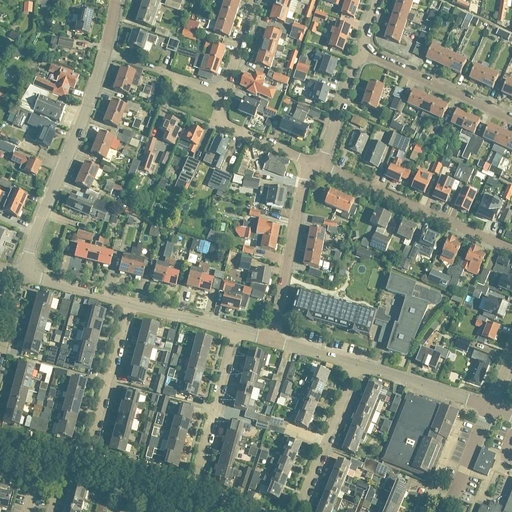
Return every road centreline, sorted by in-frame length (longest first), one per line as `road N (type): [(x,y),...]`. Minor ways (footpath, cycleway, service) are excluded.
road 1 (tertiary): [(22,273),(104,52)]
road 2 (residential): [(511,249),(319,165)]
road 3 (residential): [(271,341),(306,159)]
road 4 (residential): [(511,119),(360,51)]
road 5 (residential): [(191,488),(233,330)]
road 6 (residential): [(85,460),(127,303)]
road 7 (residential): [(296,511),(356,364)]
road 8 (tertiary): [(489,407),(356,364)]
road 9 (residential): [(306,159),(225,126),(216,110),(221,92)]
road 10 (residential): [(221,92),(104,52)]
road 11 (residential): [(319,165),(360,51)]
